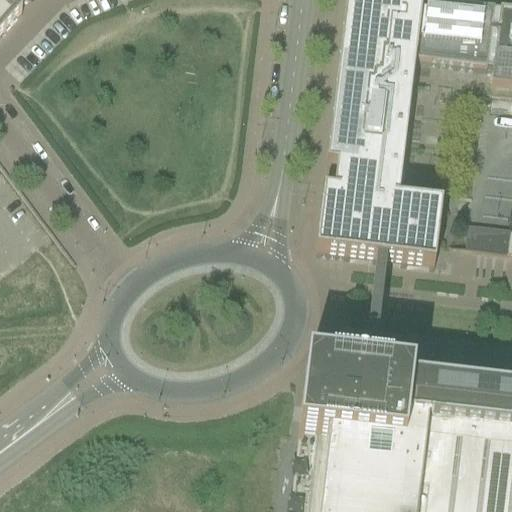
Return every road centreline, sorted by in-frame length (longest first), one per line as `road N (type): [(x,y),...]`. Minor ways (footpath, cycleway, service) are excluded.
road 1 (unclassified): [(290,332),(511,362)]
road 2 (tertiary): [(275,197),(301,0)]
road 3 (residential): [(111,279),(0,130)]
road 4 (tertiary): [(131,377),(170,393),(212,391),(269,362),(290,332)]
road 5 (tertiary): [(238,256),(168,263),(124,296)]
